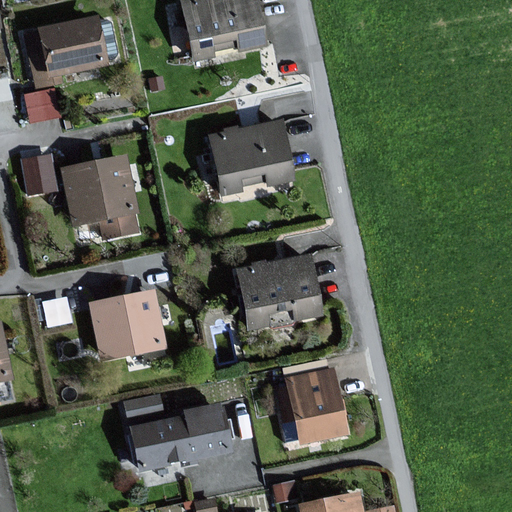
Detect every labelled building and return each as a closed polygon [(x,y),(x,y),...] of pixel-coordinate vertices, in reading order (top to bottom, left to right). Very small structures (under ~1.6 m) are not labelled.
[(267,42),(258,0),(192,0),(187,1),(199,57),(215,54),(213,48),(241,42),(242,48),(267,42)] [(107,61),(98,18),(44,29),(45,32),(29,35),(39,85),(62,80),(60,71),(107,61)] [(24,88),(29,118),(57,114),(53,84),(24,88)] [(284,121),(213,134),(224,193),(244,189),(243,184),(269,179),(270,184),(295,180),(284,121)] [(127,155),(68,168),(79,222),(103,217),(107,236),(139,229),(135,212),(140,211),(127,155)] [(312,254),(243,269),(255,326),(324,311),(312,254)] [(67,292),(43,297),(48,322),(72,317),(67,292)] [(155,293),(95,305),(105,356),(165,343),(155,293)] [(2,321),(0,321),(0,379),(13,377),(2,321)] [(329,370),(326,360),(285,369),(289,386),(277,389),(288,440),(303,437),(304,442),(351,432),(336,369),(329,370)] [(234,450),(222,402),(189,410),(190,412),(163,419),(150,422),(132,426),(134,435),(142,469),(182,460),(183,462),(234,450)] [(364,511),(361,493),(303,504),(304,511),(393,511),(393,507),(369,511),(364,511)]
